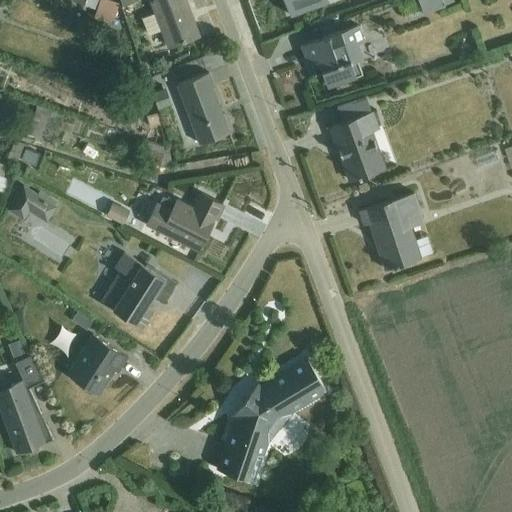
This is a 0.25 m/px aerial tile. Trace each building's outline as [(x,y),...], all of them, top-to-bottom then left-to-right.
[(71,0),(72,0),(95,9),(98,0),(71,0)] [(107,0),(98,0),(93,17),(111,24),(118,4),(107,0)] [(184,0),(148,0),(153,13),(141,18),(148,35),(160,30),(167,48),(199,36),(184,0)] [(284,0),(290,16),(329,1),(328,0),(284,0)] [(452,0),(417,0),(423,14),(444,6),(443,4),(453,0),(452,0)] [(350,62),(357,60),(363,58),(358,45),(364,42),(358,25),(301,45),(307,62),(309,61),(312,60),(315,68),(319,66),(322,73),(327,87),(355,76),(350,62)] [(312,60),(309,61),(315,76),(322,73),(319,66),(315,68),(312,60)] [(350,62),(355,76),(362,74),(357,60),(350,62)] [(208,73),(177,84),(198,144),(229,132),(212,88),(214,87),(208,73)] [(165,87),(154,91),(161,108),(171,105),(165,87)] [(7,95),(4,103),(22,110),(25,101),(7,95)] [(341,122),(371,111),(365,95),(335,105),(341,122)] [(36,104),(27,135),(48,141),(48,139),(55,141),(59,129),(64,130),(61,139),(68,142),(74,123),(62,120),(64,113),(36,104)] [(150,110),(134,115),(137,128),(153,124),(150,110)] [(371,111),(341,122),(330,126),(350,180),(385,168),(372,130),(379,127),(373,110),(371,111)] [(146,140),(140,157),(171,168),(168,148),(146,140)] [(25,161),(30,150),(16,145),(12,156),(25,161)] [(495,151),(475,158),(479,169),(499,161),(495,151)] [(0,192),(5,194),(10,179),(3,176),(7,165),(0,162),(0,192)] [(22,184),(6,209),(23,220),(29,210),(46,222),(56,206),(54,205),(56,201),(39,190),(37,194),(22,184)] [(414,192),(359,210),(364,224),(370,222),(385,269),(421,258),(420,256),(432,252),(426,235),(415,239),(410,226),(423,221),(414,192)] [(156,202),(146,223),(199,251),(223,204),(201,193),(198,199),(192,195),(180,196),(178,200),(175,198),(169,209),(156,202)] [(103,199),(97,214),(114,221),(121,207),(103,199)] [(119,271),(100,302),(141,328),(153,309),(147,305),(153,297),(163,303),(176,283),(124,251),(114,268),(119,271)] [(78,310),(72,320),(87,330),(93,319),(78,310)] [(92,334),(66,375),(99,395),(114,371),(117,373),(128,357),(92,334)] [(20,340),(8,344),(13,357),(24,353),(20,340)] [(21,378),(0,387),(0,413),(16,453),(30,447),(31,448),(53,440),(31,386),(43,381),(33,355),(15,362),(21,378)] [(233,418),(216,469),(247,479),(256,452),(264,454),(268,442),(292,413),(327,391),(306,357),(260,385),(257,383),(231,416),(233,418)]
